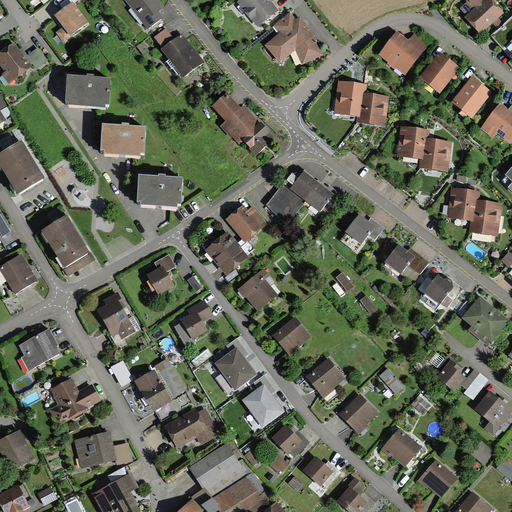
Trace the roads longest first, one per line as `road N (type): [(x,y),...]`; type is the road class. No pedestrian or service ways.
road 1 (residential): [(175,233),(313,422),(412,511)]
road 2 (residential): [(277,114),(378,23),(410,15),(441,26),(511,82)]
road 3 (residential): [(305,143),(511,303)]
road 4 (residential): [(62,298),(152,469),(157,511)]
road 5 (residential): [(305,143),(175,233)]
road 6 (residential): [(176,0),(277,114)]
road 7 (residential): [(175,233),(62,298)]
road 8 (residential): [(62,298),(0,190)]
